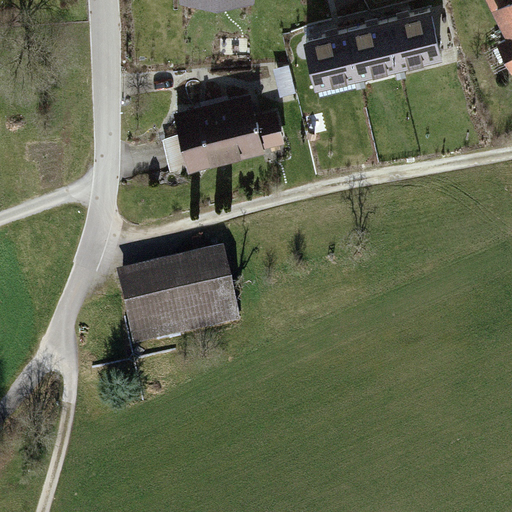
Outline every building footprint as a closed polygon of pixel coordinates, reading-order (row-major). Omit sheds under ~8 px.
[(511,0),(490,0),(507,35),(500,38),(511,62),(511,0)] [(431,9),(389,18),(399,61),(440,52),(431,9)] [(389,18),(348,27),(358,70),(399,61),(389,18)] [(348,27),(306,37),(316,80),(358,70),(348,27)] [(254,92),(214,102),(228,162),(287,148),(278,112),(260,116),(254,92)] [(173,176),(228,162),(214,102),(175,111),(180,134),(164,138),(173,176)] [(222,249),(120,274),(138,350),(240,325),(222,249)]
